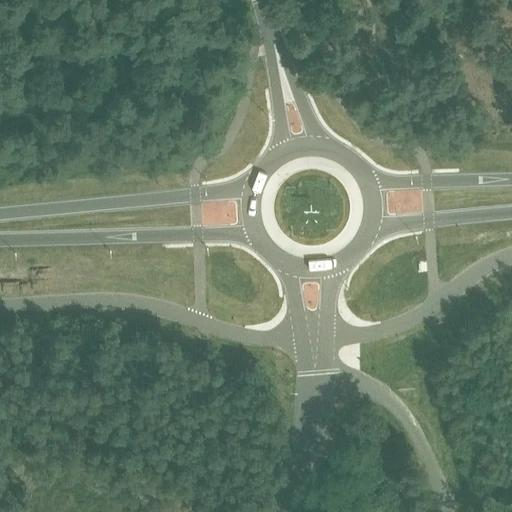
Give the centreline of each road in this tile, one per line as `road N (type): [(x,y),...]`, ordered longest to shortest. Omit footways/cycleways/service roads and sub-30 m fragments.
road 1 (unclassified): [(0,305),(114,299),(230,336),(312,340)]
road 2 (primary): [(0,241),(257,240)]
road 3 (primary): [(253,189),(0,214)]
road 4 (unclassified): [(450,511),(419,437),(393,399),(375,389),(315,387)]
road 5 (track): [(329,84),(427,54),(511,3)]
road 6 (primary): [(511,179),(366,180)]
road 7 (primary): [(370,227),(511,213)]
road 8 (unclassified): [(312,340),(356,336),(442,296)]
road 9 (tertiary): [(280,511),(315,387)]
